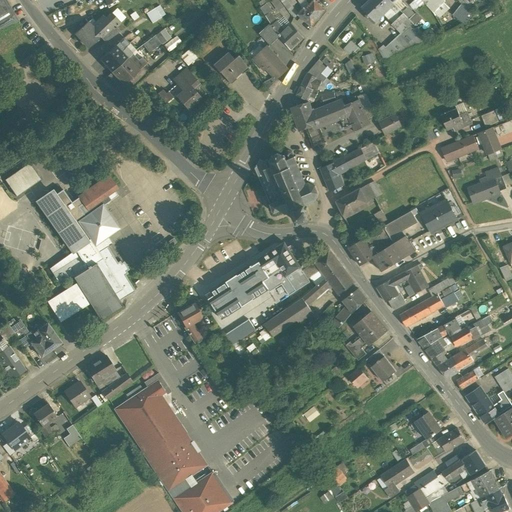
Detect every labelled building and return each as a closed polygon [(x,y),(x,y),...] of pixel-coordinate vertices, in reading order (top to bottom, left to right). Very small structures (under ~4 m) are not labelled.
[(0,0),(0,28),(19,21),(6,0),(0,0)] [(117,0),(116,0),(107,5),(108,9),(119,3),(117,0)] [(280,0),(288,10),(295,4),(292,0),(280,0)] [(324,9),(314,0),(313,0),(310,5),(306,9),(304,8),(299,14),(311,25),(324,9)] [(384,14),(370,0),(362,8),(367,14),(366,16),(374,24),(384,14)] [(392,3),(389,0),(370,0),(384,14),(391,7),(394,5),(392,3)] [(404,7),(397,0),(395,0),(392,3),(394,5),(403,14),(415,27),(422,20),(416,14),(413,14),(405,6),(404,7)] [(446,1),(445,0),(422,0),(434,13),(446,1)] [(403,14),(394,5),(391,7),(400,16),(403,14)] [(461,5),(453,16),(466,26),(474,15),(461,5)] [(160,6),(146,13),(152,24),(165,15),(160,6)] [(391,7),(384,14),(393,23),(400,16),(391,7)] [(117,8),(112,12),(121,21),(125,16),(117,8)] [(277,21),(270,13),(265,16),(270,23),(271,25),(277,21)] [(401,34),(390,44),(399,54),(428,40),(415,27),(403,14),(400,16),(393,23),(392,24),(401,34)] [(105,20),(103,18),(92,28),(88,24),(77,35),(88,47),(100,37),(101,38),(112,29),(114,30),(117,28),(121,25),(111,15),(105,20)] [(302,37),(290,24),(284,30),(277,21),(271,25),(278,35),(280,36),(291,49),(302,37)] [(278,35),(271,25),(270,23),(259,33),(270,45),(280,36),(278,35)] [(112,29),(101,38),(105,42),(121,32),(117,28),(114,30),(112,29)] [(158,47),(172,37),(165,28),(152,39),(158,47)] [(177,35),(164,45),(169,51),(182,42),(177,35)] [(124,38),(101,60),(112,72),(132,54),(127,48),(130,44),(124,38)] [(157,47),(151,39),(143,45),(149,53),(157,47)] [(345,45),(348,53),(358,48),(354,41),(345,45)] [(399,54),(390,44),(386,47),(385,48),(393,56),(399,54)] [(386,47),(384,45),(378,50),(384,60),(393,56),(385,48),(386,47)] [(287,69),(267,47),(254,59),(264,70),(266,68),(274,76),(277,80),(287,70),(287,69)] [(189,50),(180,57),(188,66),(197,58),(189,50)] [(227,52),(213,65),(229,83),(248,67),(237,55),(233,59),(227,52)] [(375,62),(372,53),(362,57),(365,65),(375,62)] [(132,54),(112,72),(123,84),(147,63),(142,57),(138,60),(132,54)] [(326,57),(322,61),(331,69),(335,65),(326,57)] [(317,60),(307,73),(302,85),(312,89),(312,87),(318,89),(321,82),(322,83),(323,82),(327,78),(322,74),(326,68),(317,60)] [(200,83),(186,68),(176,77),(182,84),(179,86),(177,84),(166,94),(171,100),(175,96),(187,110),(201,98),(193,89),(200,83)] [(277,80),(274,76),(263,83),(267,90),(277,80)] [(312,89),(302,85),(296,96),(307,101),(310,96),(315,98),(319,92),(312,89)] [(166,94),(163,90),(158,94),(166,104),(171,100),(166,94)] [(343,92),(335,94),(336,101),(345,99),(343,92)] [(334,94),(322,97),(324,104),(336,101),(335,94),(334,94)] [(358,101),(344,107),(341,100),(314,111),(314,109),(311,110),(309,102),(291,109),(299,131),(308,128),(310,135),(309,135),(313,147),(325,142),(323,138),(352,126),(354,131),(369,124),(358,101)] [(457,109),(442,116),(448,130),(453,127),(455,131),(464,127),(460,116),(457,109)] [(494,110),(481,116),(486,128),(499,122),(494,110)] [(411,113),(399,117),(402,123),(413,119),(411,113)] [(467,113),(460,116),(464,127),(472,124),(467,113)] [(379,123),(385,135),(401,126),(397,119),(393,121),(391,117),(379,123)] [(492,129),(479,134),(488,155),(501,150),(492,129)] [(472,137),(442,149),(448,161),(477,149),(472,137)] [(386,166),(374,142),(360,149),(365,158),(373,174),(386,166)] [(365,158),(360,149),(343,158),(333,163),(337,172),(365,158)] [(288,150),(285,152),(283,155),(279,154),(279,152),(277,152),(277,154),(273,155),(272,154),(271,155),(272,157),(264,161),(260,159),(258,162),(255,168),(257,173),(256,173),(256,174),(257,173),(260,180),(259,180),(259,181),(260,181),(263,187),(262,187),(262,188),(263,188),(266,194),(265,194),(266,195),(269,201),(268,201),(269,203),(269,202),(274,213),(281,210),(283,214),(286,213),(287,217),(292,215),(293,215),(293,216),(294,216),(297,222),(297,223),(299,223),(299,222),(308,218),(308,219),(310,218),(307,210),(307,209),(308,208),(312,206),(311,203),(316,201),(318,193),(315,186),(308,183),(307,183),(305,177),(303,178),(301,172),(302,172),(301,170),(300,171),(298,165),(299,164),(298,163),(297,164),(295,158),(296,157),(295,156),(294,156),(292,152),(288,150)] [(501,150),(488,155),(490,161),(503,155),(501,150)] [(49,159),(45,163),(52,172),(56,169),(49,159)] [(30,163),(5,180),(17,197),(42,180),(30,163)] [(337,172),(333,163),(320,168),(329,191),(342,186),(337,172)] [(498,169),(485,174),(488,181),(495,179),(501,176),(498,169)] [(461,170),(453,171),(454,179),(462,178),(461,170)] [(54,195),(52,191),(38,201),(73,252),(76,250),(75,250),(91,239),(99,252),(105,248),(101,242),(120,229),(103,206),(118,196),(114,191),(117,189),(108,175),(78,197),(78,198),(71,202),(62,190),(54,195)] [(501,176),(495,179),(500,192),(507,189),(502,176),(501,176)] [(488,181),(468,189),(473,202),(500,192),(495,179),(488,181)] [(382,194),(374,181),(368,184),(374,196),(375,198),(382,194)] [(374,196),(368,184),(360,188),(366,200),(374,196)] [(366,200),(360,188),(336,201),(343,215),(367,203),(366,200)] [(447,200),(421,213),(431,233),(457,219),(447,200)] [(373,215),(382,229),(384,227),(389,224),(381,210),(373,215)] [(411,211),(406,214),(412,225),(417,222),(411,211)] [(389,224),(384,227),(390,236),(401,229),(402,231),(412,225),(406,214),(389,224)] [(382,229),(349,248),(359,265),(373,257),(379,254),(375,247),(385,241),(387,244),(393,241),(390,236),(384,227),(382,229)] [(406,236),(398,242),(406,256),(415,250),(406,236)] [(173,238),(167,242),(170,247),(176,242),(173,238)] [(91,239),(75,250),(76,250),(79,256),(87,268),(73,277),(77,284),(89,302),(101,321),(123,307),(119,301),(115,295),(123,290),(99,252),(91,239)] [(379,254),(373,257),(382,271),(406,256),(398,242),(379,254)] [(310,282),(291,253),(295,251),(292,246),(288,249),(284,243),(258,260),(269,277),(258,284),(263,293),(267,289),(270,293),(277,289),(278,291),(281,289),(281,290),(284,288),(288,295),(310,282)] [(117,263),(107,247),(105,248),(99,252),(123,290),(115,295),(119,301),(135,291),(125,275),(127,274),(120,262),(117,263)] [(329,249),(323,253),(321,252),(318,254),(319,256),(313,260),(318,267),(322,273),(326,277),(341,266),(329,249)] [(76,250),(73,252),(49,267),(59,284),(72,276),(77,273),(69,262),(79,256),(76,250)] [(87,268),(79,256),(69,262),(77,273),(72,276),(73,277),(87,268)] [(205,293),(222,319),(263,293),(258,284),(269,277),(258,260),(205,293)] [(318,267),(313,260),(306,266),(307,266),(312,272),(318,267)] [(511,275),(507,265),(500,268),(506,281),(511,277),(511,275)] [(341,266),(326,277),(330,284),(338,294),(354,282),(341,266)] [(419,269),(417,266),(405,272),(408,278),(411,284),(416,293),(428,287),(419,269)] [(408,278),(405,272),(390,280),(394,286),(408,278)] [(322,273),(317,277),(320,281),(326,277),(322,273)] [(320,281),(318,284),(323,290),(330,284),(326,277),(320,281)] [(447,278),(429,289),(433,296),(450,285),(447,278)] [(390,280),(377,287),(386,302),(388,300),(394,309),(404,304),(398,294),(394,286),(390,280)] [(89,302),(77,284),(60,295),(59,295),(48,302),(60,321),(71,314),(71,313),(89,302)] [(323,290),(318,284),(314,286),(320,293),(323,290)] [(416,293),(411,284),(405,288),(410,296),(416,293)] [(314,286),(310,290),(315,297),(320,293),(314,286)] [(442,292),(445,296),(453,292),(450,287),(442,292)] [(359,289),(343,300),(348,306),(352,312),(366,298),(359,289)] [(310,290),(302,297),(307,304),(315,297),(310,290)] [(438,294),(425,301),(432,312),(444,305),(438,294)] [(302,297),(288,307),(295,318),(298,322),(313,313),(307,304),(302,297)] [(432,312),(425,301),(399,315),(406,327),(432,312)] [(194,303),(176,313),(184,327),(184,328),(189,325),(202,318),(194,303)] [(352,312),(348,306),(337,318),(338,319),(343,323),(352,312)] [(288,307),(281,312),(289,322),(295,318),(288,307)] [(371,311),(354,326),(362,336),(368,343),(369,345),(387,330),(371,311)] [(281,312),(263,324),(273,335),(289,322),(281,312)] [(249,319),(224,335),(231,346),(255,329),(249,319)] [(343,323),(338,319),(335,322),(330,327),(335,331),(343,323)] [(456,319),(438,328),(442,337),(449,334),(450,337),(462,331),(461,329),(456,319)] [(484,319),(474,324),(480,336),(491,331),(484,319)] [(19,320),(9,327),(16,336),(26,329),(19,320)] [(47,322),(37,330),(37,331),(34,333),(32,331),(29,333),(26,336),(31,343),(41,357),(43,355),(44,355),(48,352),(49,351),(61,342),(47,322)] [(7,323),(0,328),(0,331),(4,337),(7,341),(9,340),(12,344),(19,340),(16,336),(9,327),(7,323)] [(216,323),(205,330),(211,340),(223,333),(216,323)] [(465,327),(461,329),(462,331),(450,337),(455,347),(473,338),(474,340),(480,336),(474,324),(466,328),(465,327)] [(189,325),(184,328),(184,327),(183,327),(194,343),(201,340),(193,327),(191,329),(189,325)] [(438,328),(425,336),(425,335),(418,339),(425,349),(437,340),(442,337),(438,328)] [(26,329),(16,336),(19,340),(25,348),(31,343),(26,336),(29,333),(26,329)] [(279,341),(285,347),(293,340),(288,334),(279,341)] [(368,343),(362,336),(352,344),(348,348),(353,355),(362,349),(362,348),(368,343)] [(9,340),(7,341),(4,337),(3,338),(1,340),(2,341),(6,347),(8,346),(9,347),(12,344),(9,340)] [(483,339),(466,350),(469,356),(486,345),(485,343),(483,339)] [(437,340),(425,349),(433,359),(441,353),(444,351),(437,340)] [(9,347),(8,346),(6,347),(2,341),(0,342),(0,361),(13,379),(25,371),(9,347)] [(251,357),(260,352),(254,343),(245,348),(251,357)] [(362,349),(353,355),(358,361),(366,354),(362,349)] [(379,349),(368,358),(373,365),(384,356),(379,349)] [(466,350),(451,359),(458,371),(473,361),(469,356),(466,350)] [(441,353),(433,359),(437,365),(446,360),(441,353)] [(106,356),(86,369),(95,383),(100,380),(115,370),(106,356)] [(396,371),(384,356),(373,365),(371,367),(383,381),(396,371)] [(451,359),(438,366),(447,379),(459,372),(458,371),(451,359)] [(349,377),(357,386),(366,377),(358,368),(349,377)] [(511,374),(508,368),(494,377),(503,390),(503,391),(505,393),(511,387),(511,374)] [(115,370),(100,380),(106,389),(121,378),(115,370)] [(474,371),(457,381),(462,389),(479,379),(478,377),(474,371)] [(159,373),(144,382),(148,388),(153,384),(162,397),(171,391),(159,373)] [(106,389),(101,392),(107,400),(132,381),(127,374),(121,378),(106,389)] [(100,380),(95,383),(101,392),(106,389),(100,380)] [(80,382),(65,393),(75,407),(90,397),(80,382)] [(130,400),(115,409),(169,490),(188,478),(206,465),(206,466),(208,465),(207,463),(206,464),(200,455),(201,455),(200,453),(199,454),(193,445),(194,444),(193,443),(193,444),(187,435),(188,434),(187,433),(186,434),(180,425),(181,424),(180,423),(179,424),(173,415),(174,414),(174,413),(173,414),(167,405),(168,405),(167,403),(166,404),(162,397),(153,384),(148,388),(143,391),(130,400)] [(140,386),(126,395),(130,400),(143,391),(140,386)] [(480,387),(466,396),(477,411),(484,405),(485,408),(491,404),(480,387)] [(491,404),(485,408),(484,405),(477,411),(485,424),(511,405),(511,404),(505,393),(503,391),(498,394),(501,399),(493,406),(491,404)] [(101,404),(96,396),(91,399),(96,407),(101,404)] [(48,404),(33,415),(42,427),(43,427),(47,424),(57,417),(48,404)] [(511,408),(494,418),(507,438),(511,435),(511,408)] [(442,430),(429,412),(415,422),(427,440),(442,430)] [(18,423),(3,435),(9,442),(14,450),(30,438),(23,429),(18,423)] [(56,437),(47,424),(43,427),(42,427),(40,429),(49,442),(56,437)] [(38,439),(28,425),(23,429),(30,438),(34,443),(38,439)] [(72,425),(66,429),(70,434),(63,439),(69,447),(81,438),(72,425)] [(458,429),(439,439),(446,452),(465,441),(458,429)] [(14,450),(9,442),(3,447),(10,456),(16,452),(14,450)] [(422,443),(411,450),(413,454),(424,448),(422,443)] [(432,443),(426,447),(429,452),(435,448),(432,443)] [(460,461),(453,465),(453,466),(450,468),(442,473),(448,482),(448,481),(453,478),(455,480),(462,476),(460,474),(468,468),(472,474),(485,466),(475,451),(460,461)] [(457,456),(446,462),(450,468),(453,466),(453,465),(460,461),(457,456)] [(406,459),(381,476),(388,488),(384,490),(390,499),(400,492),(395,485),(415,472),(406,459)] [(95,471),(92,465),(86,469),(90,474),(95,471)] [(337,469),(330,474),(334,478),(328,483),(340,502),(347,498),(343,492),(341,494),(337,487),(347,479),(337,469)] [(433,471),(414,483),(415,485),(404,492),(407,497),(418,490),(422,487),(428,483),(437,477),(433,471)] [(489,471),(461,486),(465,492),(465,494),(471,491),(475,488),(481,498),(499,489),(489,471)] [(18,498),(0,473),(0,494),(1,496),(8,505),(18,498)] [(188,478),(169,490),(183,511),(217,511),(231,503),(232,503),(231,502),(227,495),(226,494),(218,482),(218,481),(217,481),(213,474),(212,473),(211,474),(193,486),(188,478)] [(437,477),(428,483),(434,492),(449,482),(448,481),(448,482),(442,473),(437,477)] [(428,483),(422,487),(427,493),(431,495),(434,492),(428,483)] [(461,486),(452,490),(456,497),(465,492),(461,486)] [(475,488),(471,491),(476,500),(481,498),(475,488)] [(476,500),(471,503),(474,511),(480,511),(486,510),(485,508),(490,505),(489,501),(503,495),(499,489),(481,498),(476,500)] [(428,504),(418,490),(407,497),(417,511),(428,504)] [(452,490),(428,504),(432,511),(451,511),(446,503),(456,497),(452,490)] [(503,495),(489,501),(490,505),(493,511),(502,511),(505,511),(509,509),(503,495)]
